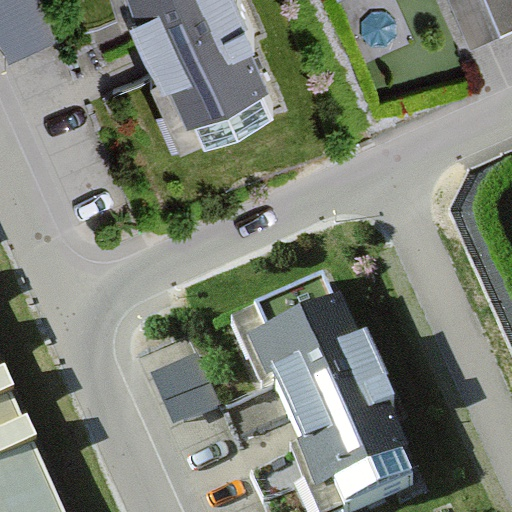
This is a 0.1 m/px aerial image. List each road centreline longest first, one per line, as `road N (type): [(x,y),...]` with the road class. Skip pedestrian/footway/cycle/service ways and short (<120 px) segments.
road 1 (residential): [(65,309),(388,173)]
road 2 (residential): [(388,173),(511,451)]
road 3 (residential): [(157,511),(65,309)]
road 4 (residential): [(65,309),(0,164)]
road 5 (residential): [(388,173),(511,117)]
